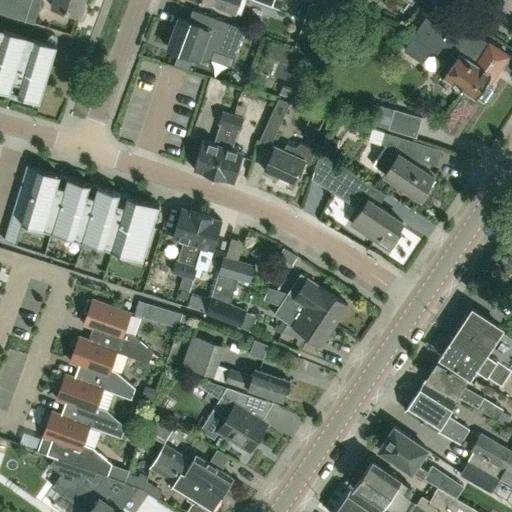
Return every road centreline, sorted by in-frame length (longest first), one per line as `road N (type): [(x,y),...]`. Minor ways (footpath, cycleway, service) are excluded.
road 1 (residential): [(420,303),(248,203),(85,150)]
road 2 (residential): [(0,337),(25,261),(70,274),(14,421)]
road 3 (tertiary): [(277,511),(420,303)]
road 4 (tertiary): [(420,303),(511,168)]
road 5 (residential): [(85,150),(140,0)]
